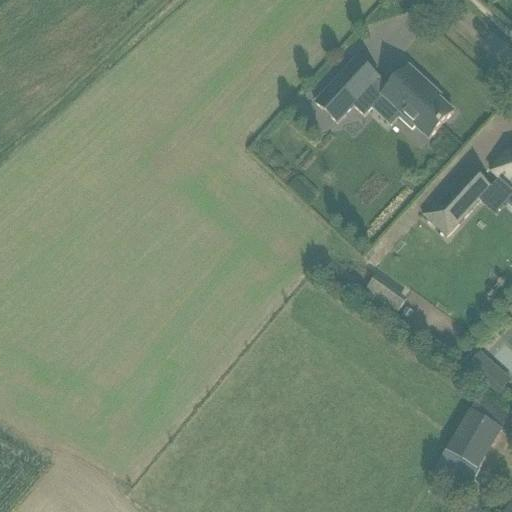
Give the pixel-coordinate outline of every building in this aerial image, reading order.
[(379,81),(357,60),(315,106),(337,126),(353,109),(364,119),(383,99),(402,117),(399,120),(412,132),(415,129),(429,141),(453,114),(429,92),(432,90),(409,69),(388,92),(378,82),(379,81)] [(511,150),(492,171),(511,192),(511,200),(508,205),(511,208),(511,150)] [(422,216),(448,240),(489,196),(476,184),(463,199),(449,187),(422,216)] [(367,296),(402,314),(409,301),(374,282),(367,296)] [(467,369),(483,383),(494,370),(478,356),(467,369)] [(453,440),(433,474),(467,495),(479,474),(477,473),(486,459),(453,440)] [(511,511),(511,501),(503,511),(511,511)]
